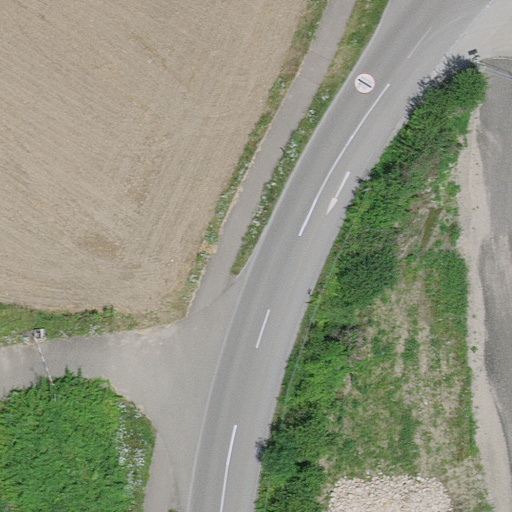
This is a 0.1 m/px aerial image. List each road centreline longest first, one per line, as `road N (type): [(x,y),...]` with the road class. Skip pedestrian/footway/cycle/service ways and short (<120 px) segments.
road 1 (unclassified): [(431,0),(356,109),(257,366),(241,511)]
road 2 (track): [(257,366),(90,364),(0,382)]
